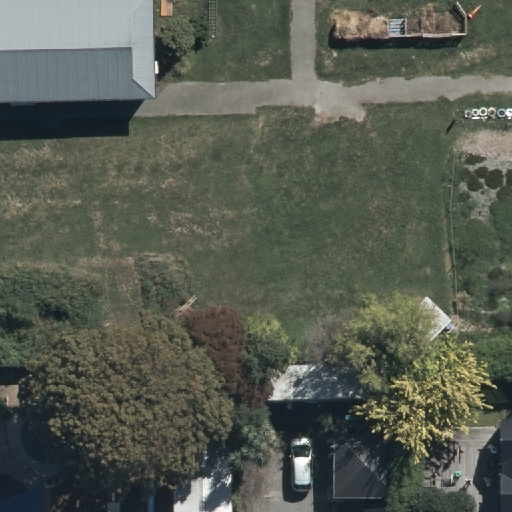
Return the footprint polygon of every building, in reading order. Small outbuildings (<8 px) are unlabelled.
[(0,0),(0,97),(156,93),(156,81),(153,0),(0,0)] [(490,73),(488,0),(331,0),(334,66),(356,66),(356,77),(490,73)] [(252,151),(256,288),(511,280),(511,143),(407,146),(407,130),(263,135),(264,151),(252,151)] [(177,172),(0,177),(0,263),(180,258),(177,172)] [(260,369),(261,409),(387,406),(386,366),(260,369)] [(511,511),(511,420),(499,420),(499,511),(511,511)] [(392,440),(331,442),(333,503),(394,501),(392,440)] [(229,511),(229,454),(170,453),(171,511),(229,511)]
